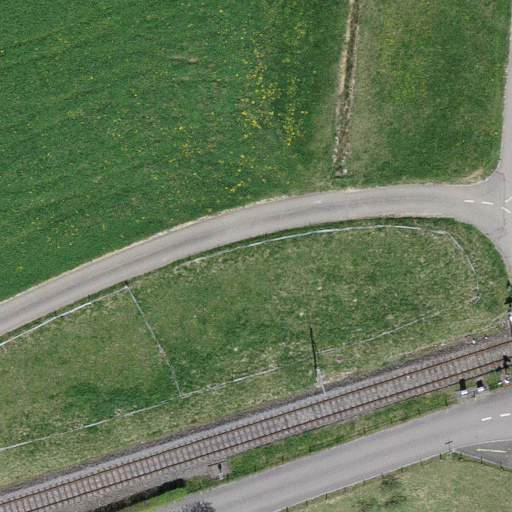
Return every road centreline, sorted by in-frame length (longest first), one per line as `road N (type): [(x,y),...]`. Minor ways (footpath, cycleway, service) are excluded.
road 1 (unclassified): [(0,322),(102,273),(222,230),(394,200),(511,204)]
road 2 (residential): [(211,511),(511,415)]
